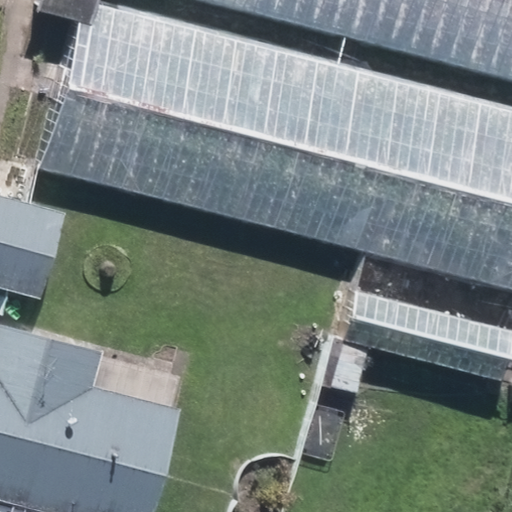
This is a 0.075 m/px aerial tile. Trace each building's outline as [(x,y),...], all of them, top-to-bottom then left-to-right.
[(19,166),(511,290),(511,111),(68,0),(13,0),(9,18),(54,29),(19,166)] [(511,0),(193,0),(511,81),(511,0)] [(0,289),(21,295),(44,209),(0,197),(0,289)] [(348,342),(482,377),(495,328),(361,295),(348,342)] [(0,511),(124,511),(152,405),(66,383),(76,346),(0,326),(0,511)]
